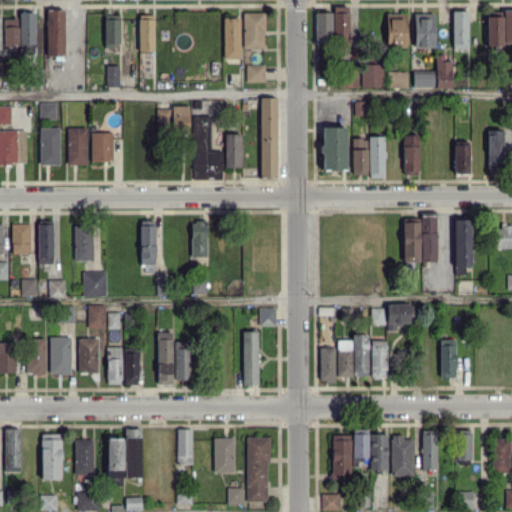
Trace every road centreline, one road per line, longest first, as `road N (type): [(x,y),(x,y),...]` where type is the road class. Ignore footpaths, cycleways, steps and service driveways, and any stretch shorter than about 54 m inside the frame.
road 1 (residential): [(511,193),(0,196)]
road 2 (residential): [(0,407),(511,404)]
road 3 (residential): [(295,0),(296,511)]
